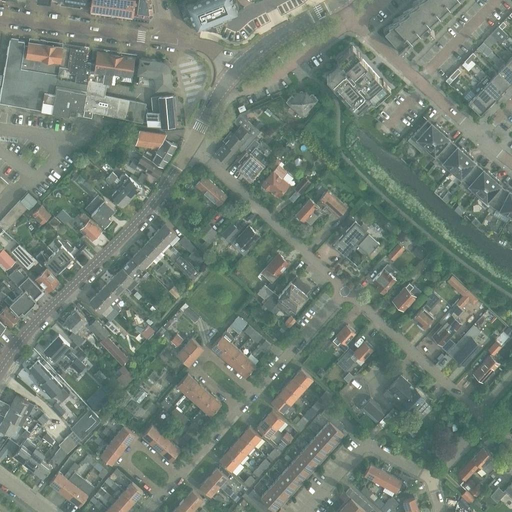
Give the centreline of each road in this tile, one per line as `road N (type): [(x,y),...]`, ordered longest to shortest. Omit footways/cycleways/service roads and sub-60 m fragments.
road 1 (tertiary): [(0,370),(138,219),(188,148)]
road 2 (residential): [(348,292),(188,148)]
road 3 (residential): [(486,421),(348,292)]
road 4 (unclassified): [(0,15),(169,39)]
road 5 (residential): [(301,511),(364,442),(431,480)]
road 6 (residential): [(476,140),(355,22)]
road 7 (residential): [(238,410),(193,368),(207,353),(252,394)]
road 8 (residential): [(252,394),(348,292)]
road 9 (residential): [(158,499),(121,464),(137,445),(177,478)]
road 10 (tertiary): [(234,68),(337,1)]
